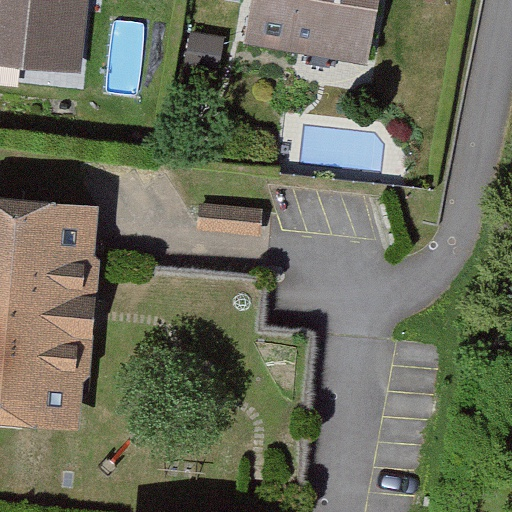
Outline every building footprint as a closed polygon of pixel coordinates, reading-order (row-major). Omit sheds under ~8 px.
[(0,0),(0,59),(75,67),(82,0),(0,0)] [(256,0),(250,38),(371,59),(381,0),(256,0)] [(222,38),(192,34),(188,63),(218,67),(222,38)] [(92,211),(0,203),(0,416),(74,423),(92,211)] [(261,211),(203,208),(202,230),(259,233),(261,211)] [(262,325),(266,279),(146,268),(141,313),(262,325)] [(314,329),(262,325),(253,423),(305,428),(314,329)]
